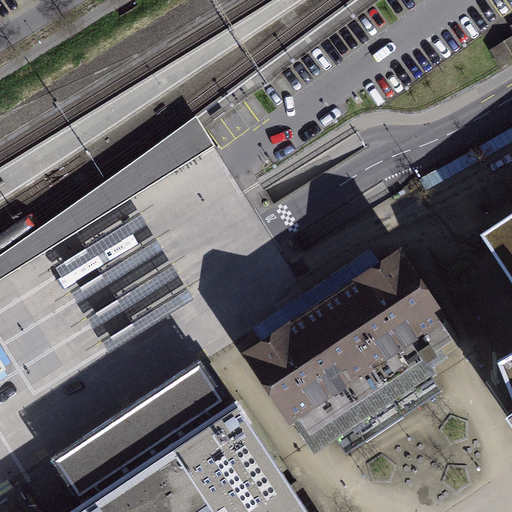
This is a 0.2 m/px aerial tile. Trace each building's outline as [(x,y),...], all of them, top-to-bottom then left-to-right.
[(511,35),(491,49),(502,69),(511,62),(511,35)] [(511,210),(485,228),(505,260),(511,271),(511,210)] [(424,360),(460,337),(408,255),(249,354),(303,440),(315,432),(324,446),(434,377),(424,360)] [(511,347),(501,353),(511,391),(511,347)] [(201,369),(55,466),(79,502),(225,405),(201,369)] [(308,511),(239,407),(86,508),(80,511),(308,511)]
